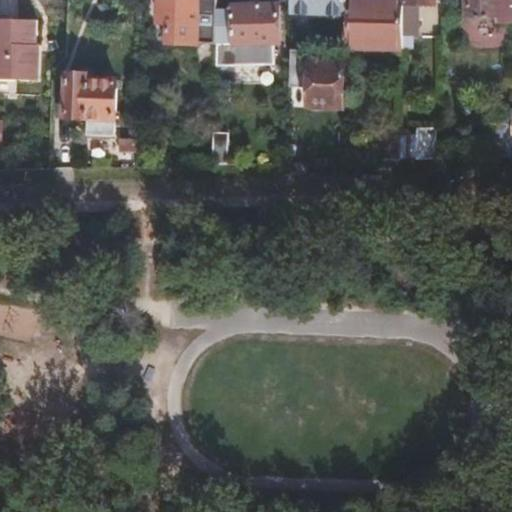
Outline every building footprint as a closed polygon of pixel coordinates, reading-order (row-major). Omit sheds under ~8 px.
[(217,10),(217,0),(159,0),(158,21),(170,21),(170,39),(216,39),(216,37),(217,10)] [(291,0),(291,14),(348,15),(348,0),(291,0)] [(403,1),(348,0),(348,15),(348,46),(402,48),(403,33),(403,1)] [(434,0),(402,0),(403,1),(403,33),(414,33),(415,11),(434,12),(434,0)] [(511,31),(511,0),(466,0),(468,18),(496,18),(496,32),(511,31)] [(231,10),(217,10),(216,37),(232,37),(232,40),(280,39),(280,6),(231,6),(231,10)] [(37,24),(0,22),(0,81),(39,83),(40,49),(36,48),(37,24)] [(309,107),(347,107),(348,62),(328,62),(324,56),(316,57),(314,62),(309,62),(309,51),(290,51),(289,88),(309,88),(309,107)] [(114,137),(115,82),(88,82),(87,76),(68,76),(68,118),(89,119),(90,136),(114,137)] [(215,86),(214,98),(228,98),(229,77),(221,77),(221,86),(215,86)] [(488,157),(511,156),(511,124),(489,124),(488,157)] [(417,159),(435,159),(435,130),(417,130),(417,159)] [(371,161),(401,160),(401,139),(401,132),(385,132),(385,153),(375,154),(375,158),(371,157),(371,161)] [(212,165),(228,165),(229,137),(213,136),(212,165)] [(121,149),(137,150),(137,139),(121,139),(121,149)]
